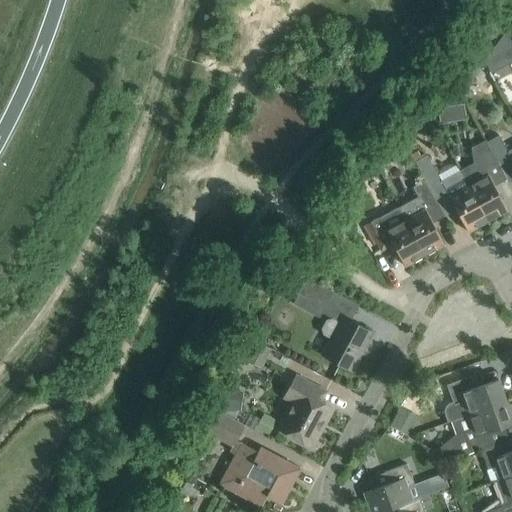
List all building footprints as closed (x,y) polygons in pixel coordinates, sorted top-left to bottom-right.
[(491,71),(511,59),(511,40),(506,30),(484,60),(491,71)] [(498,164),(510,157),(511,161),(511,150),(507,153),(498,136),(487,143),(495,157),(494,157),(498,164)] [(485,140),(472,147),(474,163),(461,170),(470,186),(489,221),(508,211),(496,190),(508,183),(498,164),(494,157),(495,157),(487,143),(485,140)] [(468,232),(489,221),(470,186),(461,170),(441,181),(428,155),(415,161),(425,181),(426,181),(435,198),(446,192),(468,232)] [(426,181),(425,181),(414,187),(419,197),(399,207),(426,255),(444,245),(422,204),(435,198),(426,181)] [(381,251),(380,248),(391,241),(405,266),(426,255),(399,207),(379,217),(366,224),(380,251),(381,251)] [(326,306),(334,290),(308,277),(300,293),(326,306)] [(321,329),(323,335),(330,338),(321,354),(352,371),(373,333),(342,316),(339,322),(332,318),(326,320),(321,329)] [(237,355),(256,366),(260,369),(272,349),(249,336),(237,355)] [(296,375),(284,399),(292,402),(278,429),(312,447),(333,408),(322,402),(328,392),(296,375)] [(498,379),(473,388),(469,376),(446,385),(454,405),(462,402),(467,415),(506,400),(498,379)] [(467,415),(472,428),(464,431),(472,452),(482,448),(494,444),(489,432),(511,423),(511,417),(506,400),(467,415)] [(300,468),(283,459),(262,447),(259,452),(236,440),(244,425),(217,410),(205,432),(231,447),(228,451),(235,455),(220,484),(262,507),(267,496),(281,503),(300,468)] [(503,440),(494,444),(482,448),(490,468),(496,466),(502,480),(511,475),(511,450),(507,452),(503,440)] [(407,464),(384,472),(388,484),(364,493),(371,511),(381,511),(397,506),(412,500),(407,487),(414,484),(407,464)] [(494,482),(500,498),(481,511),(511,511),(511,475),(502,480),(494,482)] [(398,511),(424,511),(419,497),(412,500),(397,506),(398,511)]
